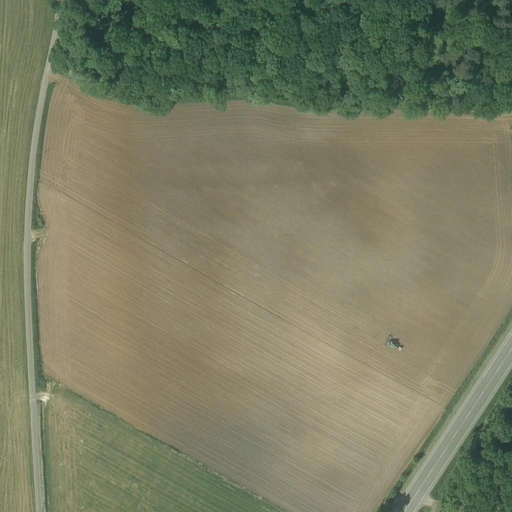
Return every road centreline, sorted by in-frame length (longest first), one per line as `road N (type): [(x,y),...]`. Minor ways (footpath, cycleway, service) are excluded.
road 1 (unclassified): [(40,511),(28,219),(58,0)]
road 2 (secondary): [(511,349),(405,511)]
